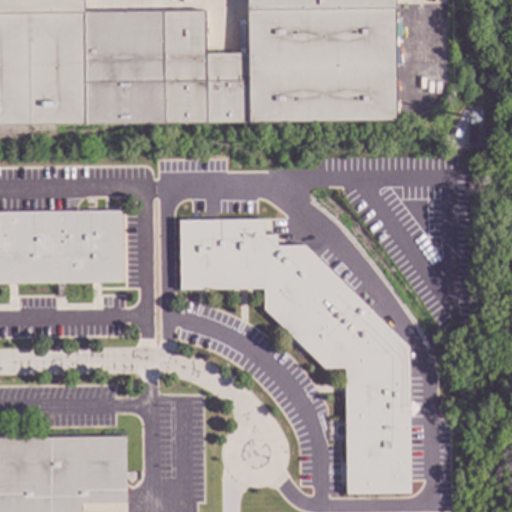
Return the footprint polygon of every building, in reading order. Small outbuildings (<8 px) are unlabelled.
[(81,0),(81,14),(202,12),(203,55),(246,55),(245,0),(392,0),(394,122),(0,126),(0,0),(81,0)] [(475,145),(466,145),(466,127),(474,127),(475,145)] [(119,286),(0,286),(0,213),(118,213),(119,286)] [(261,237),(274,237),(274,247),(302,247),(406,350),(407,496),(343,496),(343,371),(320,371),(260,312),(260,291),(176,293),(175,222),(260,221),(261,237)] [(124,505),(79,505),(79,511),(0,511),(0,435),(23,435),(23,439),(123,438),(124,505)]
